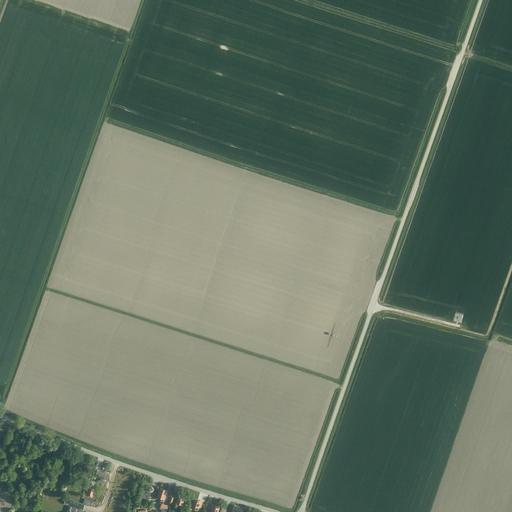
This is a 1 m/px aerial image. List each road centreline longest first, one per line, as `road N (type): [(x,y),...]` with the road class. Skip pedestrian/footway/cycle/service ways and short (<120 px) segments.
road 1 (unclassified): [(299,511),(480,0)]
road 2 (unclassified): [(154,475),(0,416)]
